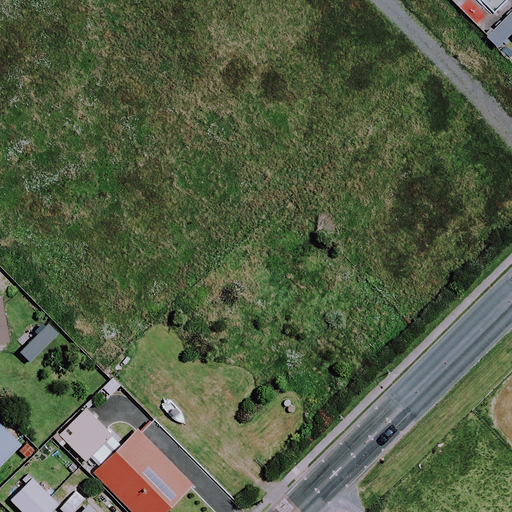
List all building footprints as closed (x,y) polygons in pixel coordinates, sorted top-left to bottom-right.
[(511,10),(485,39),(495,49),(510,33),(511,34),(511,10)] [(219,283),(211,273),(189,294),(197,303),(219,283)] [(0,338),(12,337),(3,293),(0,293),(0,338)] [(227,338),(194,302),(178,316),(212,352),(227,338)] [(59,332),(50,322),(22,349),(32,358),(59,332)] [(351,385),(326,359),(307,376),(333,403),(351,385)] [(306,431),(271,396),(246,421),(280,456),(306,431)] [(111,434),(86,409),(60,436),(85,461),(111,434)] [(0,464),(20,444),(0,424),(0,464)] [(162,511),(191,484),(136,429),(92,473),(130,511),(162,511)] [(49,511),(58,504),(29,476),(7,498),(21,511),(49,511)]
